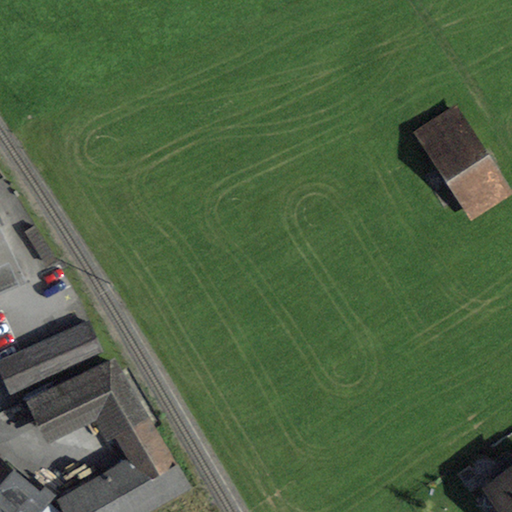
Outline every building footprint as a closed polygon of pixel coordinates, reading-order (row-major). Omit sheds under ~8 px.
[(420,129),(471,210),(504,190),(453,108),(420,129)] [(0,285),(23,276),(12,251),(8,253),(0,235),(0,285)] [(2,363),(15,390),(103,351),(91,323),(2,363)] [(125,449),(144,482),(122,494),(110,474),(63,501),(69,511),(139,511),(187,486),(154,429),(150,431),(110,361),(33,402),(45,426),(87,404),(96,420),(101,417),(111,435),(120,430),(129,447),(125,449)] [(511,472),(491,488),(509,511),(511,511),(511,457),(505,463),(511,472)] [(0,511),(34,511),(50,495),(33,480),(27,487),(0,462),(0,511)]
